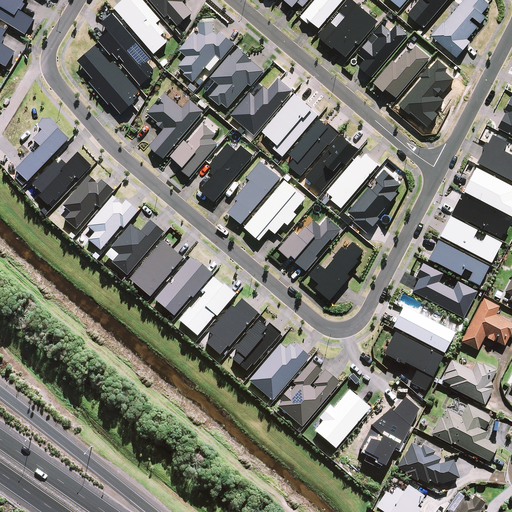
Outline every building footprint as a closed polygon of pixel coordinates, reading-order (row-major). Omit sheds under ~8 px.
[(0,0),(0,19),(26,35),(35,20),(21,11),(25,5),(23,3),(24,0),(0,0)] [(0,65),(6,69),(15,54),(0,45),(4,39),(2,38),(5,33),(0,30),(0,65)] [(150,147),(164,159),(205,111),(191,100),(184,109),(165,93),(148,113),(159,123),(158,124),(165,130),(150,147)] [(191,177),(219,144),(213,139),(217,134),(206,125),(189,144),(186,141),(172,157),(183,166),(181,167),(185,170),(184,171),(191,177)] [(215,202),(255,155),(244,146),(239,152),(230,144),(211,166),(214,169),(211,172),(215,176),(202,191),(215,202)] [(56,162),(33,186),(43,195),(40,198),(49,207),(54,201),(56,203),(68,190),(67,189),(77,178),(79,181),(92,167),(79,154),(67,166),(63,162),(59,165),(56,162)] [(243,224),(282,178),(263,161),(249,178),(252,181),(237,198),(240,201),(230,213),(243,224)] [(129,281),(149,298),(182,259),(162,242),(129,281)] [(499,308),(483,300),(460,343),(477,351),(484,337),(487,338),(486,339),(492,343),(493,341),(504,347),(508,337),(511,339),(511,336),(511,325),(494,316),(499,308)] [(448,388),(483,406),(492,390),(489,382),(495,372),(482,365),(481,367),(476,364),(471,372),(450,361),(443,374),(445,375),(441,382),(449,386),(448,388)] [(451,443),(489,463),(497,446),(484,439),(487,434),(479,430),(479,428),(484,430),(490,418),(467,405),(460,417),(446,410),(442,419),(439,418),(430,435),(450,445),(451,443)] [(453,461),(439,465),(438,464),(440,459),(432,455),(434,452),(422,446),(420,449),(411,444),(404,457),(402,456),(396,468),(405,473),(404,475),(416,481),(418,479),(427,484),(429,481),(436,484),(437,482),(441,484),(459,478),(453,461)] [(417,511),(419,509),(416,507),(423,497),(415,491),(407,486),(402,493),(395,489),(390,496),(385,493),(375,507),(382,511),(417,511)] [(479,511),(480,511),(479,511),(484,503),(474,497),(471,501),(463,495),(452,511),(451,511),(449,510),(447,511),(479,511)]
